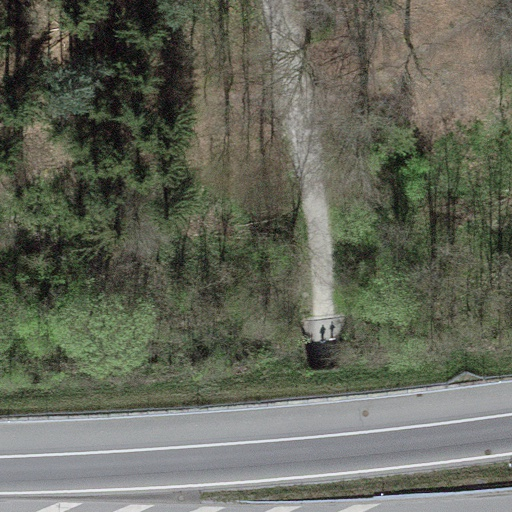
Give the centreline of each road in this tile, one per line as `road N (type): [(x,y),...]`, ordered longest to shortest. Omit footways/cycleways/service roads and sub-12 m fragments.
road 1 (track): [(324,511),(322,268),(275,0)]
road 2 (motorway): [(511,433),(257,462),(0,474)]
